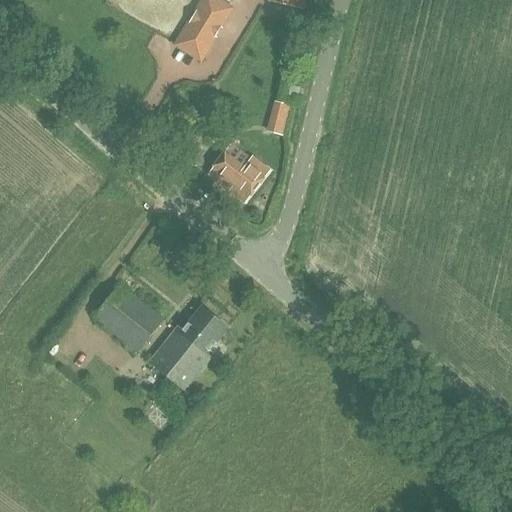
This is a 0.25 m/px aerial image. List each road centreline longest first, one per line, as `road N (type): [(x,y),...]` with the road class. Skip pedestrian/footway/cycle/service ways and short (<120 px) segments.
road 1 (tertiary): [(264,273),(0,48)]
road 2 (tertiary): [(511,484),(264,273)]
road 3 (tertiary): [(264,273),(290,229),(342,0)]
